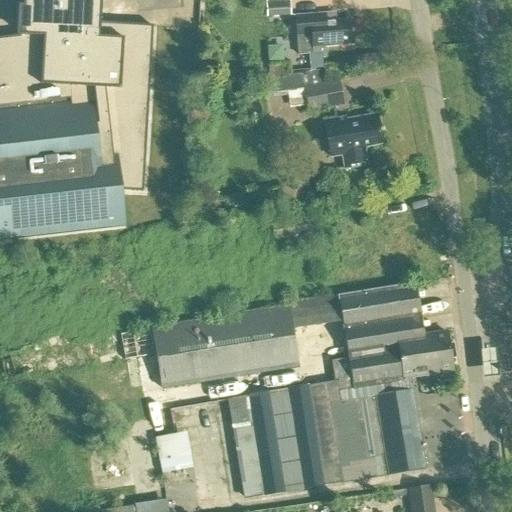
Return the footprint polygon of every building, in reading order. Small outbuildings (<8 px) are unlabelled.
[(0,241),(123,228),(123,226),(125,226),(120,192),(142,193),(147,123),(148,96),(152,29),(152,27),(151,27),(100,24),(101,0),(34,0),(33,27),(33,35),(26,36),(15,37),(0,39),(0,241)] [(288,0),(265,0),(267,18),(289,16),(288,0)] [(325,23),(324,15),(295,18),(297,38),(298,56),(312,56),(313,58),(325,57),(324,48),(352,46),(351,21),(325,23)] [(284,67),(268,68),(268,77),(284,76),(284,67)] [(262,80),(265,100),(305,95),(308,114),(343,107),(338,81),(326,83),(324,71),(262,80)] [(381,143),(376,118),(345,123),(344,119),(324,123),(327,139),(328,139),(331,157),(342,155),(344,170),(368,166),(364,146),(381,143)] [(310,210),(270,218),(277,253),(317,246),(310,210)] [(336,383),(229,401),(245,500),(426,470),(411,381),(438,377),(448,376),(448,373),(452,372),(446,334),(417,339),(409,285),(339,296),(343,322),(349,360),(332,363),(336,383)] [(156,355),(162,391),(299,368),(293,330),(289,307),(288,307),(152,329),(152,331),(156,355)] [(498,350),(481,351),(484,378),(500,377),(498,350)] [(175,421),(201,420),(201,404),(174,405),(175,421)] [(185,429),(154,435),(162,471),(193,465),(185,429)] [(434,511),(431,487),(408,491),(411,511),(434,511)] [(129,511),(167,511),(166,500),(129,504),(129,511)]
